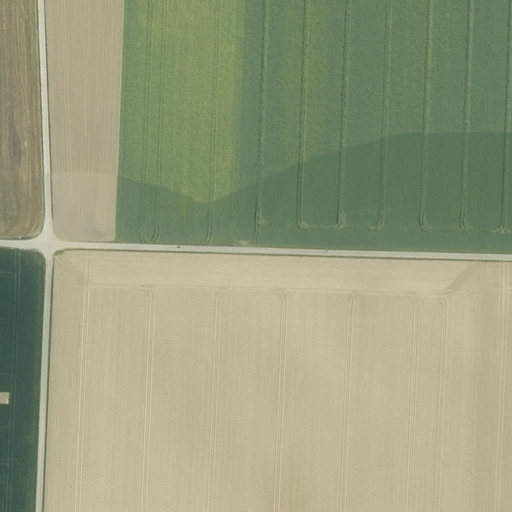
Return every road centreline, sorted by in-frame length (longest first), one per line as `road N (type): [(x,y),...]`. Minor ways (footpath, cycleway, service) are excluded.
road 1 (track): [(511,263),(47,245)]
road 2 (track): [(38,511),(47,245)]
road 3 (track): [(47,245),(45,0)]
